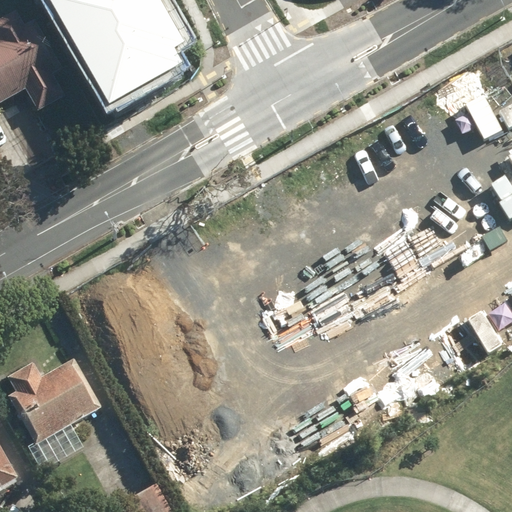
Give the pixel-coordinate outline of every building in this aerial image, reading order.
[(48,0),(108,104),(181,62),(172,47),(185,40),(161,0),(48,0)] [(0,108),(65,73),(38,23),(26,30),(17,15),(0,24),(0,108)] [(122,335),(108,343),(136,391),(200,354),(172,306),(169,307),(160,291),(113,319),(122,335)] [(104,409),(76,361),(43,380),(34,364),(9,378),(17,393),(9,398),(38,447),(104,409)] [(0,444),(0,490),(20,480),(0,444)] [(174,511),(158,486),(124,506),(127,511),(174,511)]
